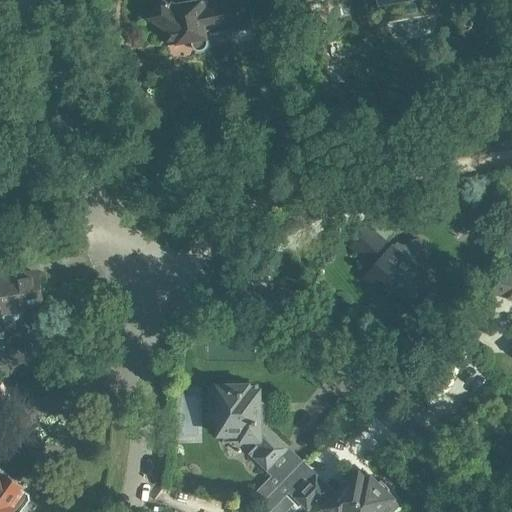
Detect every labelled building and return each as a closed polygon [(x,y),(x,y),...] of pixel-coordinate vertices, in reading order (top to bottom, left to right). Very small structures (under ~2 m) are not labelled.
[(205,26),(232,20),(236,43),(256,39),(254,27),(255,27),(250,0),(221,0),(177,8),(165,1),(165,2),(163,1),(160,4),(158,5),(153,13),(153,15),(150,18),(163,28),(164,29),(166,31),(167,33),(167,35),(169,46),(192,42),(193,46),(194,47),(195,48),(196,49),(197,50),(199,51),(200,51),(201,51),(203,51),(205,49),(206,48),(207,47),(207,46),(208,45),(208,43),(208,42),(205,26)] [(380,0),(385,22),(437,13),(434,0),(380,0)] [(273,2),(253,5),(256,17),(276,14),(273,2)] [(433,276),(422,267),(420,265),(420,263),(419,262),(419,261),(419,260),(419,259),(420,258),(421,256),(422,255),(424,254),(425,252),(426,251),(426,250),(426,249),(426,247),(426,246),(426,245),(425,244),(424,243),(424,242),(423,241),(421,241),(420,240),(418,240),(417,240),(416,240),(414,240),(412,242),(410,244),(409,244),(408,245),(406,245),(404,246),(403,245),(401,244),(399,243),(396,247),(394,246),(392,248),(368,228),(352,246),(376,266),(365,278),(392,302),(389,304),(399,312),(401,310),(404,313),(417,298),(422,302),(434,288),(430,284),(430,283),(428,282),(433,276)] [(26,310),(43,308),(36,273),(13,277),(10,261),(0,262),(0,331),(29,326),(26,310)] [(511,273),(499,271),(493,295),(511,300),(511,273)] [(0,359),(3,378),(37,372),(33,348),(0,353),(0,359)] [(268,402),(260,402),(260,391),(256,391),(256,386),(242,386),(238,381),(229,382),(224,387),(211,387),(212,417),(219,417),(219,436),(242,436),(243,442),(255,442),(259,446),(252,455),(267,469),(288,448),(267,427),(269,426),(268,402)] [(337,497),(320,479),(302,462),(273,491),(263,502),(261,504),(269,511),(270,511),(291,491),(308,509),(317,501),(327,511),(390,511),(398,504),(389,495),(388,488),(382,482),(376,482),(367,473),(363,477),(360,474),(337,497)] [(0,511),(12,511),(13,511),(14,511),(22,511),(31,501),(31,495),(23,489),(8,477),(7,478),(0,472),(0,511)] [(263,502),(273,491),(265,482),(254,493),(263,502)] [(235,511),(261,511),(262,511),(262,510),(262,509),(261,509),(261,508),(260,508),(238,503),(235,511)]
